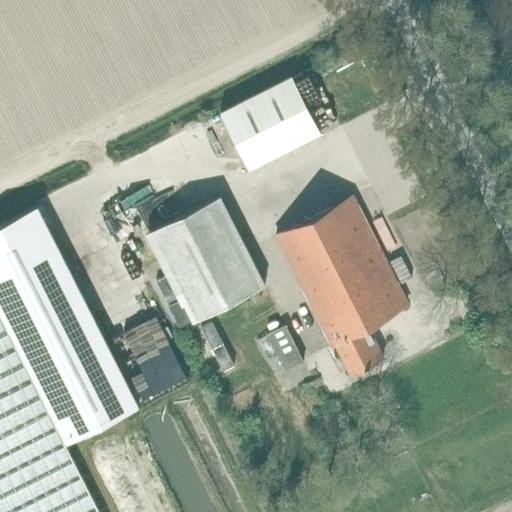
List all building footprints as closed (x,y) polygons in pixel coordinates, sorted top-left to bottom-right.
[(292,76),(221,112),(250,169),(321,133),(292,76)] [(219,196),(147,232),(192,321),(264,285),(219,196)] [(367,323),(408,304),(353,196),(274,236),(331,347),(337,344),(353,375),(384,359),(367,323)] [(38,204),(0,222),(0,311),(66,443),(139,406),(38,204)] [(0,311),(0,511),(101,511),(66,443),(0,311)] [(304,361),(286,325),(266,334),(284,371),(304,361)]
